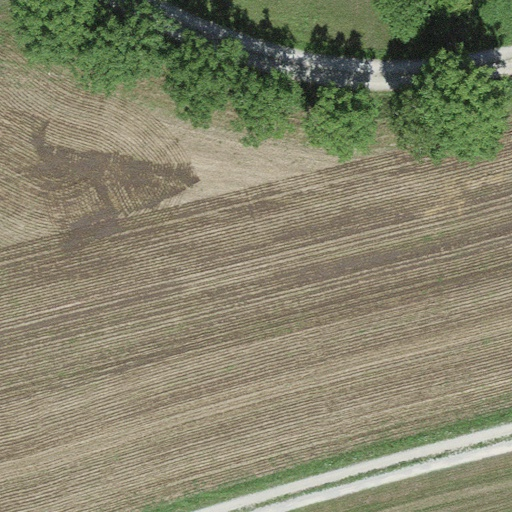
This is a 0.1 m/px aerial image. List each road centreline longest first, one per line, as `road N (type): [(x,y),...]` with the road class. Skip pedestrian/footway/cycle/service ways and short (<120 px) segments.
road 1 (track): [(129,0),(172,24),(298,68),(456,74),(511,61)]
road 2 (track): [(253,511),(511,444)]
